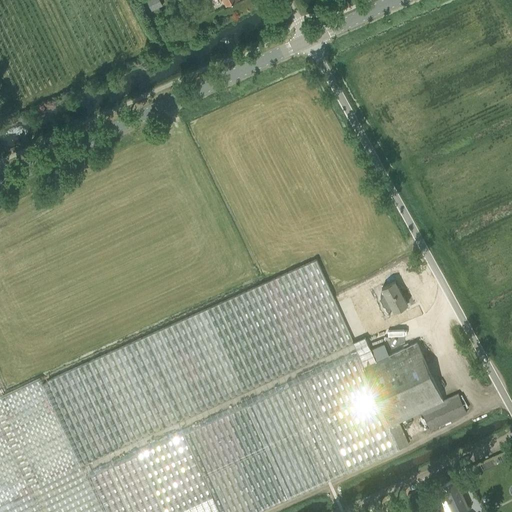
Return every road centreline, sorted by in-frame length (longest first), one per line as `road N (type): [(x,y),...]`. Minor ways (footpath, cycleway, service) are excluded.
road 1 (unclassified): [(511,410),(308,40)]
road 2 (tertiary): [(0,181),(308,40)]
road 3 (unknown): [(505,399),(267,511)]
road 4 (unclassified): [(343,511),(511,435)]
